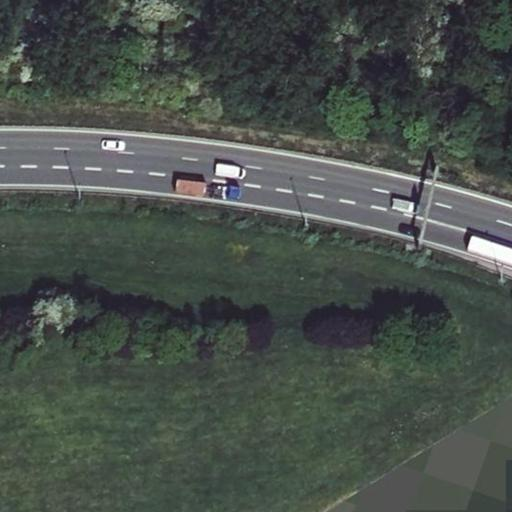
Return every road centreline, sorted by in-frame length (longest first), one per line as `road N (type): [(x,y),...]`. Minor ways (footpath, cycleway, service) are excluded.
road 1 (trunk): [(225,174),(511,257)]
road 2 (trunk): [(225,174),(397,198),(511,227)]
road 3 (trunk): [(0,156),(225,174)]
